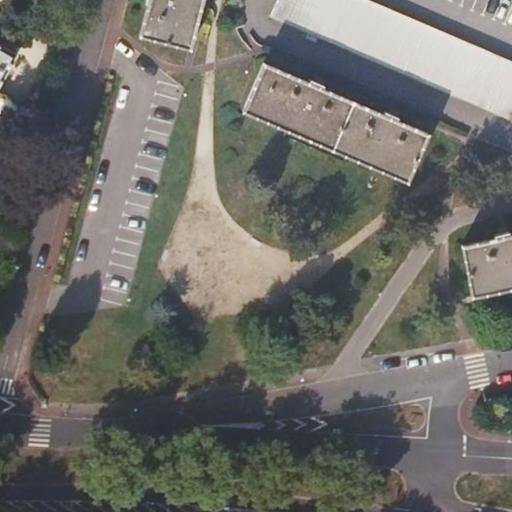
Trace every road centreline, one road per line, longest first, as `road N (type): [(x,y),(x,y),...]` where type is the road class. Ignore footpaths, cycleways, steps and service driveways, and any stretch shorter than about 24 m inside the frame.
road 1 (residential): [(93,0),(0,382)]
road 2 (secondary): [(348,511),(112,492),(0,493)]
road 3 (unclassified): [(447,376),(129,439)]
road 4 (residential): [(441,460),(129,439)]
road 5 (residential): [(129,439),(0,432)]
